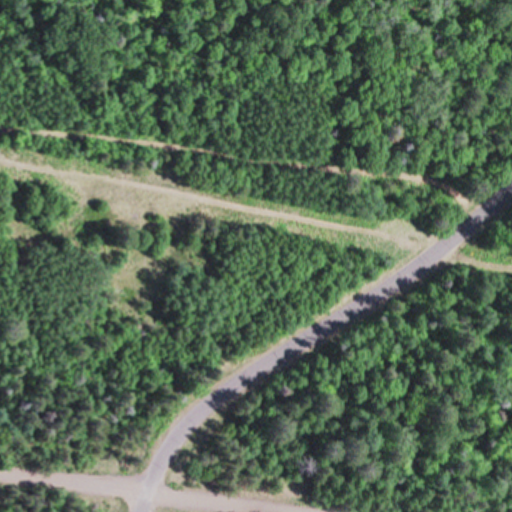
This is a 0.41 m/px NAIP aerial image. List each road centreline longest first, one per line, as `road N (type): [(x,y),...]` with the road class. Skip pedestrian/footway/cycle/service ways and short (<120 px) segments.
road 1 (residential): [(511,188),(443,250),(200,409),(146,487),(139,511)]
road 2 (track): [(0,462),(325,511)]
